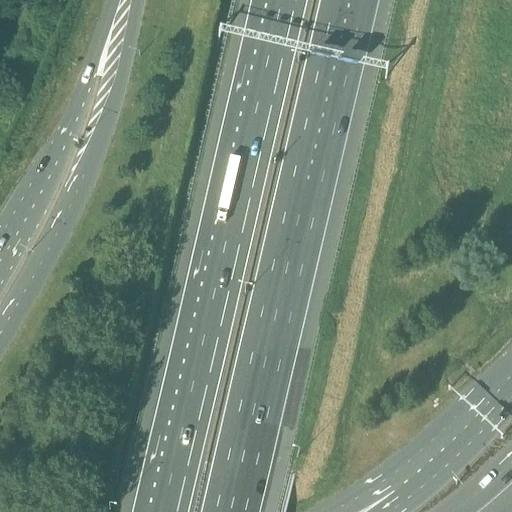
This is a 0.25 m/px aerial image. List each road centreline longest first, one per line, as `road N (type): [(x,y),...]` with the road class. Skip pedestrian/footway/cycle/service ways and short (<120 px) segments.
road 1 (motorway): [(231,511),(352,0)]
road 2 (motorway): [(281,0),(162,511)]
road 3 (primary): [(0,334),(90,168),(138,0)]
road 4 (primary): [(113,0),(62,141),(0,257)]
road 5 (primary): [(511,392),(396,491)]
